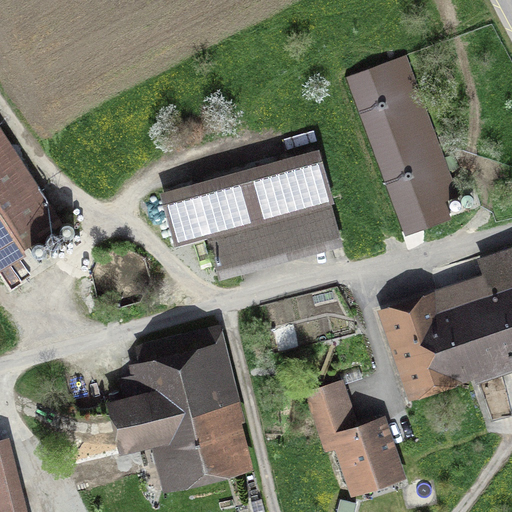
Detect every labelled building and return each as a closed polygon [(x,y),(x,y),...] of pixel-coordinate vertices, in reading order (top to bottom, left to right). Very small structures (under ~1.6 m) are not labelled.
[(452,198),(403,61),(347,81),(402,235),(439,221),(433,205),(452,198)] [(0,257),(51,224),(0,147),(0,257)] [(190,192),(203,240),(321,208),(308,160),(190,192)] [(472,202),(474,200),(474,199),(474,196),(474,195),(473,193),(471,192),(469,191),(467,191),(465,192),(464,193),(462,195),(462,197),(462,199),(463,201),(464,202),(466,203),(468,203),(471,203),(472,202)] [(460,207),(461,205),(462,204),(462,202),(461,200),(460,199),(458,198),(457,197),(455,198),(453,199),(452,200),(451,201),(451,203),(451,205),(452,206),(453,207),(455,208),(457,208),(459,208),(460,207)] [(321,208),(203,240),(213,277),(331,245),(321,208)] [(60,225),(60,228),(60,230),(62,232),(64,234),(66,234),(68,234),(71,234),(73,232),(74,230),(75,227),(75,225),(73,222),(72,221),(69,219),(67,219),(64,220),(62,221),(61,223),(60,225)] [(45,233),(45,235),(46,238),(47,240),(49,241),(52,242),(54,242),(56,241),(58,240),(60,238),(60,235),(60,232),(59,230),(57,228),(55,227),(52,227),(50,227),(48,229),(46,230),(45,233)] [(31,241),(31,244),(31,246),(33,248),(35,250),(37,251),(40,251),(42,250),(44,248),(45,246),(46,244),(46,241),(45,239),(43,237),(40,236),(38,236),(35,236),(33,237),(32,239),(31,241)] [(128,250),(101,257),(90,272),(98,298),(118,305),(141,297),(150,279),(144,259),(128,250)] [(481,281),(378,313),(405,400),(511,366),(511,252),(476,264),(481,281)] [(107,448),(154,436),(231,416),(211,335),(135,354),(140,373),(127,376),(134,401),(97,411),(107,448)] [(339,387),(307,398),(325,452),(331,450),(347,499),(398,482),(379,422),(354,431),(339,387)] [(245,470),(231,416),(154,436),(168,490),(245,470)] [(19,511),(2,444),(0,444),(0,511),(19,511)]
